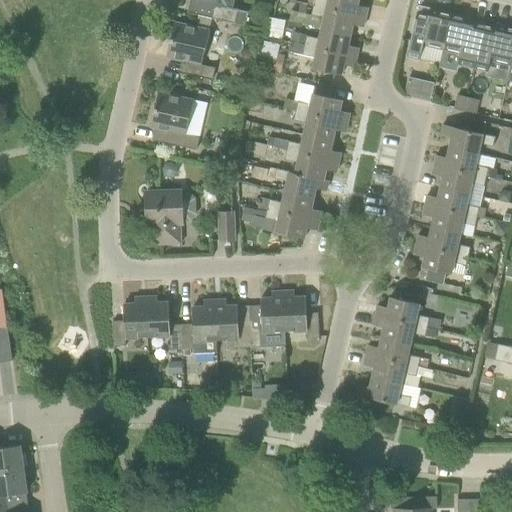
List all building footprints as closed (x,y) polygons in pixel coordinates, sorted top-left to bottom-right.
[(315,0),(314,5),(366,17),(368,8),(358,5),(359,0),(315,0)] [(364,27),(366,17),(314,5),(312,15),(324,17),(322,28),(351,35),(353,25),(364,27)] [(423,44),(444,49),(452,14),(430,9),(429,15),(417,12),(407,57),(420,60),(423,44)] [(475,19),(452,14),(444,49),(460,53),(458,64),(475,68),(484,28),(474,25),(475,19)] [(175,22),(167,57),(202,65),(210,30),(175,22)] [(511,61),(511,27),(497,24),(496,30),(484,28),(475,68),(488,71),(490,60),(511,65),(511,61)] [(349,45),(351,35),(322,28),(320,38),(307,35),(305,46),(357,57),(359,48),(349,45)] [(294,33),(292,43),(305,46),(307,35),(294,33)] [(355,67),(357,57),(305,46),(292,43),(290,52),(315,58),(313,69),(342,75),(344,65),(355,67)] [(206,65),(203,77),(214,79),(217,68),(206,65)] [(436,80),(422,77),(417,96),(431,99),(436,80)] [(194,100),(159,92),(151,127),(178,134),(176,146),(197,150),(200,138),(186,135),(194,100)] [(340,111),(343,100),(313,93),(311,104),(287,99),(285,108),(296,110),(296,111),(348,123),(351,113),(340,111)] [(455,109),(466,111),(469,97),(458,95),(455,109)] [(466,111),(477,114),(480,100),(469,97),(466,111)] [(346,132),(348,123),(296,111),(293,121),(306,124),(304,134),(333,141),(336,130),(346,132)] [(452,137),(450,147),(479,154),(481,144),(494,147),(496,136),(444,125),(441,135),(452,137)] [(333,141),(304,134),(302,144),(289,141),(287,151),(340,163),(342,153),(331,150),(333,141)] [(487,177),(489,168),(477,165),(479,154),(450,147),(447,158),(437,155),(434,165),(487,177)] [(338,172),(340,163),(287,151),(285,160),(297,163),(295,173),(325,180),(327,170),(338,172)] [(443,177),(440,187),(470,194),(472,185),(484,187),(487,177),(434,165),(432,175),(443,177)] [(325,180),(295,173),(277,169),(274,179),(287,182),(284,193),(314,199),(317,188),(327,191),(329,181),(325,180)] [(427,195),(425,205),(477,217),(480,207),(468,205),(470,194),(440,187),(438,198),(427,195)] [(181,191),(146,192),(147,213),(148,226),(153,226),(153,244),(181,242),(180,223),(183,223),(181,191)] [(282,203),(270,200),(268,209),(320,221),(322,211),(312,209),(314,199),(284,193),(282,203)] [(431,227),(461,234),(463,224),(475,227),(477,217),(425,205),(423,215),(434,217),(431,227)] [(245,207),(242,220),(254,223),(257,209),(245,207)] [(318,231),(320,221),(268,209),(266,218),(278,221),(276,232),(305,239),(307,228),(318,231)] [(219,213),(221,241),(235,240),(233,212),(219,213)] [(418,235),(416,245),(469,257),(471,247),(458,244),(461,234),(431,227),(429,238),(418,235)] [(425,257),(422,267),(451,274),(454,263),(466,267),(469,257),(416,245),(414,254),(425,257)] [(249,306),(251,347),(263,347),(286,345),(285,332),(284,292),(272,292),(272,298),(261,299),(261,305),(249,306)] [(284,292),(285,332),(307,331),(308,339),(320,338),(319,313),(307,313),(306,297),(295,298),(295,292),(284,292)] [(158,297),(146,298),(148,337),(170,336),(171,350),(183,350),(182,324),(171,325),(169,303),(158,303),(158,297)] [(428,327),(428,326),(430,317),(417,314),(420,303),(391,297),(388,308),(378,305),(376,315),(428,327)] [(148,337),(146,298),(135,298),(135,304),(124,305),(125,321),(113,321),(114,346),(126,346),(126,338),(148,337)] [(215,301),(217,341),(227,340),(227,348),(251,347),(249,306),(238,306),(227,306),(226,300),(215,301)] [(217,352),(217,341),(215,301),(204,301),(204,307),(193,308),(194,324),(182,324),(183,350),(194,349),(194,353),(217,352)] [(384,327),(381,337),(411,344),(413,333),(426,336),(428,327),(376,315),(373,325),(384,327)] [(366,355),(418,367),(421,357),(408,354),(411,344),(381,337),(379,347),(369,345),(366,355)] [(511,347),(499,344),(495,360),(511,363),(511,347)] [(434,369),(471,376),(474,360),(437,353),(434,369)] [(375,367),(372,377),(401,384),(404,373),(416,376),(418,367),(366,355),(364,364),(375,367)] [(357,395),(410,407),(411,397),(399,394),(401,384),(372,377),(370,387),(360,385),(357,395)] [(253,390),(254,397),(262,398),(266,399),(266,389),(253,390)] [(466,415),(452,411),(450,418),(465,422),(466,415)] [(472,428),(459,425),(457,435),(470,438),(472,428)] [(0,472),(24,469),(21,445),(0,448),(0,445),(0,472)] [(28,492),(24,469),(0,472),(0,508),(8,508),(7,495),(28,492)] [(431,511),(432,509),(437,509),(437,496),(405,497),(405,508),(393,508),(393,511),(431,511)] [(458,510),(470,509),(470,499),(458,500),(458,510)] [(482,511),(482,499),(470,499),(470,509),(470,511),(482,511)]
